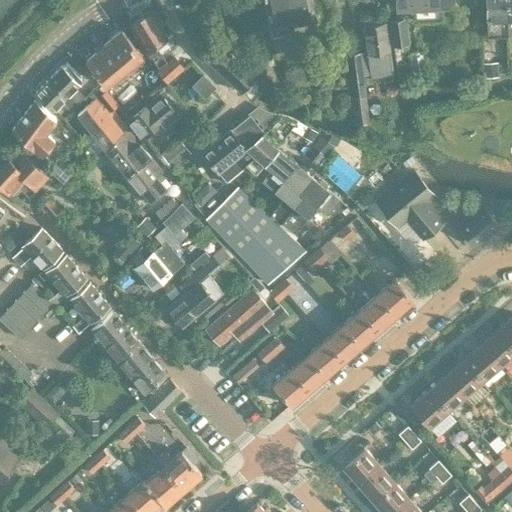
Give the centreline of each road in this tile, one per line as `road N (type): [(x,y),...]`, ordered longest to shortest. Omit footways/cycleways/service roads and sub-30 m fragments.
road 1 (residential): [(267,454),(485,264),(511,260)]
road 2 (unclassified): [(0,111),(61,36),(113,0)]
road 3 (unknown): [(189,0),(235,76),(268,108)]
